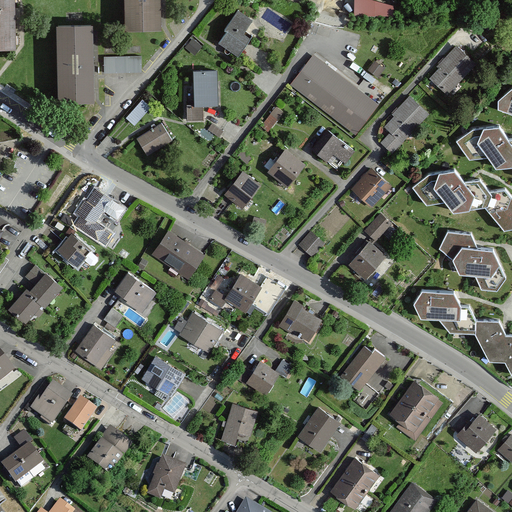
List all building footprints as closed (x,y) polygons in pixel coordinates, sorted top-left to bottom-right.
[(0,0),(0,47),(14,47),(13,0),(0,0)] [(156,0),(123,0),(124,30),(157,30),(156,0)] [(396,16),(398,1),(390,0),(356,0),(355,11),(396,16)] [(345,13),(355,12),(355,4),(344,4),(345,13)] [(252,21),(238,10),(216,39),(237,56),(252,38),(244,31),(252,21)] [(91,101),(90,24),(57,25),(58,101),(91,101)] [(192,37),(185,45),(197,56),(204,47),(192,37)] [(457,44),(429,75),(449,93),(477,62),(457,44)] [(380,105),(315,54),(290,85),(355,136),(380,105)] [(140,56),(105,57),(105,74),(141,73),(140,56)] [(385,68),(373,59),(366,70),(377,78),(385,68)] [(217,105),(218,69),(193,69),(193,101),(185,101),(185,119),(203,119),(203,105),(217,105)] [(511,87),(498,99),(498,108),(511,113),(511,87)] [(428,110),(410,96),(381,133),(399,146),(428,110)] [(124,116),(135,126),(151,108),(141,98),(124,116)] [(261,125),(270,132),(285,112),(275,105),(261,125)] [(173,140),(161,121),(136,138),(148,157),(173,140)] [(473,127),(456,141),(469,158),(489,156),(495,166),(511,165),(511,136),(508,137),(499,125),(483,126),(473,127)] [(353,148),(326,127),(310,148),(328,162),(335,154),(343,161),(353,148)] [(267,170),(287,185),(304,163),(284,148),(267,170)] [(372,168),(353,188),(376,209),(395,189),(372,168)] [(261,184),(241,169),(222,195),(242,209),(261,184)] [(453,210),(484,204),(488,204),(492,193),(490,190),(480,178),(474,178),(470,179),(465,180),(454,169),(439,171),(428,172),(413,186),(426,204),(445,200),(453,210)] [(123,204),(98,185),(72,218),(104,244),(113,232),(105,226),(123,204)] [(511,195),(505,187),(490,190),(492,193),(488,204),(484,204),(504,229),(511,227),(511,195)] [(392,223),(380,212),(365,230),(373,237),(376,240),(392,223)] [(71,229),(55,244),(76,264),(91,249),(71,229)] [(150,254),(187,280),(204,256),(168,230),(150,254)] [(493,248),(478,246),(476,243),(475,240),(471,232),(448,230),(439,249),(453,258),(460,273),(475,274),(482,288),(497,289),(506,277),(493,248)] [(312,258),(326,244),(313,232),(300,245),(312,258)] [(386,255),(368,239),(360,249),(346,266),(365,281),(386,255)] [(59,284),(42,269),(26,288),(43,302),(59,284)] [(140,311),(155,293),(126,270),(112,289),(140,311)] [(217,287),(209,299),(224,308),(228,302),(243,311),(249,302),(269,315),(287,288),(265,274),(259,283),(238,271),(225,292),(217,287)] [(26,288),(7,306),(26,325),(45,306),(43,302),(26,288)] [(414,303),(421,316),(438,316),(450,331),(475,332),(476,318),(469,305),(461,304),(459,298),(457,295),(454,290),(423,290),(414,303)] [(308,341),(321,319),(291,302),(279,324),(308,341)] [(179,317),(170,330),(208,352),(222,329),(192,312),(186,322),(179,317)] [(499,320),(476,318),(475,332),(490,359),(505,361),(511,372),(511,334),(506,334),(504,330),(503,327),(499,320)] [(107,347),(113,337),(91,323),(72,351),(102,370),(114,352),(107,347)] [(357,392),(385,355),(373,346),(369,351),(362,346),(338,378),(357,392)] [(0,379),(13,370),(0,352),(0,379)] [(185,372),(154,353),(140,378),(171,396),(185,372)] [(267,392),(278,370),(258,359),(252,370),(242,364),(236,375),(267,392)] [(442,398),(415,378),(387,414),(414,435),(442,398)] [(73,395),(51,380),(28,411),(50,427),(73,395)] [(80,398),(64,419),(81,431),(97,410),(80,398)] [(259,410),(230,403),(221,442),(237,446),(239,436),(252,439),(259,410)] [(316,406),(297,435),(320,450),(339,421),(316,406)] [(458,435),(476,451),(498,428),(480,412),(458,435)] [(107,425),(84,456),(107,473),(132,444),(107,425)] [(511,431),(498,448),(511,460),(511,431)] [(46,470),(26,443),(0,462),(0,463),(19,490),(46,470)] [(356,508),(380,474),(354,456),(330,490),(356,508)] [(149,493),(160,497),(164,488),(174,492),(184,466),(163,458),(153,483),(149,493)] [(428,511),(437,499),(411,480),(389,511),(428,511)] [(79,511),(59,498),(48,511),(44,511),(40,509),(38,511),(79,511)] [(495,511),(477,498),(466,511),(495,511)] [(266,511),(246,500),(239,511),(266,511)]
